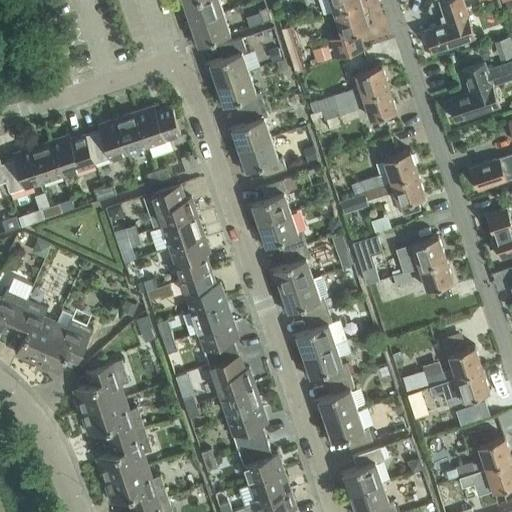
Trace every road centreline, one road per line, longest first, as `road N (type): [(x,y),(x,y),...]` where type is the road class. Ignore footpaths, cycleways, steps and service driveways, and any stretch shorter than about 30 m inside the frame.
road 1 (residential): [(332,511),(184,69),(171,65)]
road 2 (residential): [(511,363),(391,0)]
road 3 (residential): [(80,511),(57,452),(0,375)]
